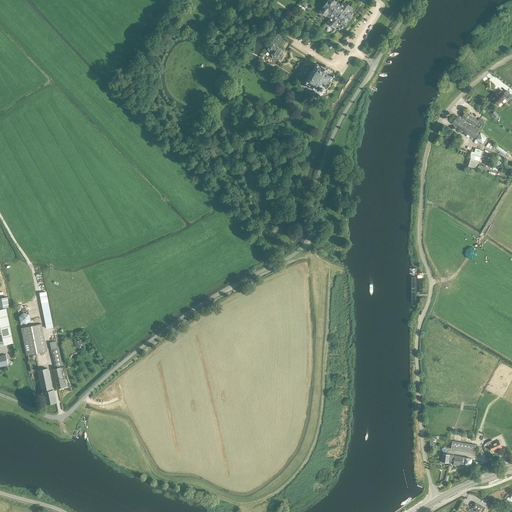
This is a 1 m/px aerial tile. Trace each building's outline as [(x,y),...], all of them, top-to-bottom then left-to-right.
[(349,16),(352,13),(349,11),(350,8),(343,3),(340,7),(338,5),(337,6),(334,4),(335,3),(331,0),(328,0),(319,12),(325,16),(327,13),(329,15),(328,16),(331,18),(328,22),(335,28),(336,26),(340,28),(342,25),(344,26),(346,24),(345,23),(348,19),(349,20),(351,17),(349,16)] [(277,36),(272,43),(268,49),(268,50),(269,51),(270,50),(271,49),(273,50),(270,54),(272,55),(271,57),(272,58),(274,59),(275,59),(276,58),(277,59),(279,56),(280,57),(282,55),(281,54),(282,51),(277,48),(278,46),(282,39),(277,36)] [(317,98),(320,97),(322,98),(324,96),(328,95),(327,92),(327,91),(325,90),(327,88),(329,88),(330,86),(329,86),(329,84),(330,82),(329,82),(331,78),(332,78),(333,78),(333,77),(332,75),(333,75),(332,74),(332,75),(331,75),(328,73),(329,72),(326,71),(327,70),(326,70),(327,69),(328,69),(328,68),(324,66),(324,67),(323,68),(322,69),(320,67),(320,68),(317,66),(317,65),(316,64),(316,65),(315,65),(314,65),(314,66),(314,67),(305,82),(304,82),(303,82),(304,83),(304,84),(303,85),(304,85),(305,84),(309,87),(308,87),(315,92),(314,93),(316,95),(317,98)] [(492,96),(500,90),(497,87),(496,89),(493,86),(487,90),(492,96)] [(498,93),(495,96),(495,97),(492,100),(498,105),(505,98),(508,101),(511,96),(511,95),(507,91),(504,93),(502,91),(499,93),(498,93)] [(479,122),(466,112),(462,117),(464,118),(462,120),(457,117),(452,123),(473,137),(477,139),(481,133),(477,131),(478,130),(466,123),(467,120),(475,126),(479,122)] [(487,138),(481,133),(477,139),(483,143),(487,138)] [(496,148),(505,155),(507,153),(498,146),(496,148)] [(481,155),(482,150),(475,148),(474,152),(470,151),(467,158),(468,158),(466,165),(475,168),(477,161),(479,162),(481,155)] [(498,156),(497,157),(496,157),(495,158),(495,159),(494,159),(494,160),(494,161),(494,162),(494,163),(494,164),(495,164),(495,165),(496,166),(497,166),(498,166),(498,167),(499,167),(500,167),(501,166),(502,166),(502,165),(503,165),(503,164),(504,164),(504,163),(504,162),(504,161),(504,160),(504,159),(503,159),(503,158),(502,158),(502,157),(501,157),(500,156),(499,156),(498,156)] [(47,328),(54,327),(47,291),(40,292),(47,328)] [(7,297),(0,298),(0,308),(9,307),(7,297)] [(0,309),(0,345),(13,343),(6,308),(0,309)] [(27,318),(27,317),(27,316),(26,314),(24,313),(23,313),(21,313),(19,314),(18,316),(18,317),(18,318),(18,319),(19,321),(21,322),(22,322),(24,322),(25,322),(26,321),(27,320),(27,319),(27,318)] [(27,355),(47,351),(42,324),(21,328),(27,355)] [(0,366),(8,365),(6,355),(0,356),(0,366)] [(53,369),(55,378),(62,377),(60,368),(53,369)] [(41,393),(52,391),(47,369),(37,371),(41,393)] [(62,377),(55,378),(57,388),(67,386),(65,379),(63,380),(62,377)] [(54,390),(52,391),(41,393),(44,405),(56,402),(54,390)] [(493,444),(492,440),(486,443),(484,445),(484,447),(487,445),(488,447),(489,446),(492,451),(497,448),(498,449),(501,447),(498,440),(495,442),(496,443),(493,444)] [(474,453),(475,445),(452,442),(450,449),(474,453)] [(465,465),(466,457),(443,454),(442,462),(448,463),(449,461),(454,462),(453,464),(461,466),(461,464),(465,465)] [(480,511),(483,508),(481,507),(482,506),(475,503),(472,508),(475,510),(474,511),(475,511),(477,511),(480,511)]
